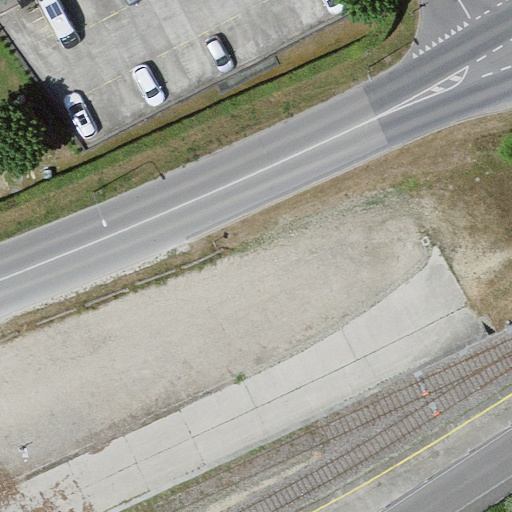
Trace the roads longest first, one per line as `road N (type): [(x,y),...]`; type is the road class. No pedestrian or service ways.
road 1 (secondary): [(0,280),(494,65)]
road 2 (unknown): [(36,81),(179,12),(175,0)]
